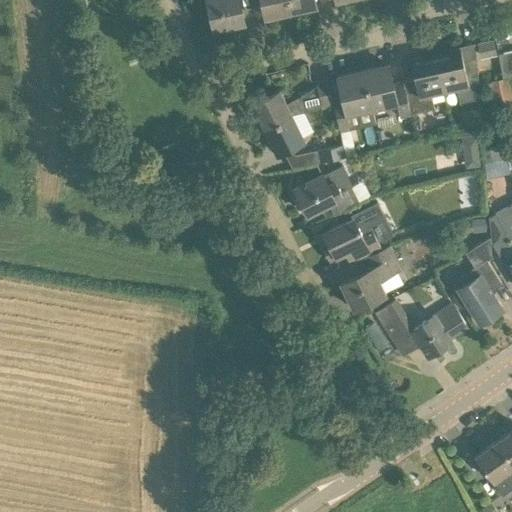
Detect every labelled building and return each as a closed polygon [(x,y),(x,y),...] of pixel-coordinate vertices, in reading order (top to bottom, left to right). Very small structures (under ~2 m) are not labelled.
[(238,0),(207,0),(214,29),(244,22),(238,0)] [(291,11),(288,0),(261,0),(265,17),(291,11)] [(316,6),(315,0),(288,0),(291,11),(316,6)] [(493,41),(488,41),(478,44),(482,55),(496,52),(493,41)] [(450,55),(436,58),(443,89),(457,85),(461,100),(480,96),(477,62),(464,64),(460,47),(449,50),(450,55)] [(511,75),(511,50),(499,53),(503,77),(511,75)] [(431,91),(443,89),(436,58),(423,62),(422,56),(410,59),(415,78),(403,81),(410,113),(434,108),(431,91)] [(403,81),(393,84),(389,64),(364,70),(372,107),(397,101),(400,116),(410,113),(403,81)] [(342,95),(332,97),(334,106),(340,131),(351,129),(375,122),(372,107),(364,70),(338,76),(342,95)] [(316,81),(317,84),(322,106),(322,109),(334,106),(332,97),(328,78),(316,81)] [(292,114),(322,106),(317,84),(300,96),(286,103),(279,89),(252,103),(264,128),(292,115),(292,114)] [(264,128),(277,153),(283,151),(291,167),(345,156),(343,143),(294,154),(290,147),(305,141),(292,115),(264,128)] [(511,132),(501,135),(504,145),(505,149),(507,157),(509,169),(511,168),(511,132)] [(461,137),(462,147),(468,149),(479,148),(477,135),(461,137)] [(343,143),(345,156),(355,154),(353,141),(343,143)] [(507,157),(505,149),(504,145),(488,148),(491,161),(507,157)] [(322,175),(294,188),(307,213),(322,206),(328,217),(356,203),(348,187),(339,192),(334,181),(327,184),(322,175)] [(490,236),(493,241),(508,266),(511,264),(511,265),(511,203),(489,216),(490,236)] [(368,255),(383,248),(370,221),(358,227),(353,217),(324,232),(331,245),(325,248),(331,259),(345,252),(351,263),(368,255)] [(488,231),(487,218),(472,219),(473,232),(488,231)] [(501,281),(487,259),(491,256),(489,236),(465,252),(474,267),(468,270),(469,271),(462,276),(459,279),(458,283),(459,287),(458,288),(480,323),(503,309),(490,289),(501,281)] [(368,255),(373,266),(341,281),(354,308),(386,293),(380,279),(402,269),(390,245),(383,248),(368,255)] [(413,328),(404,314),(394,299),(376,310),(404,354),(421,343),(429,356),(451,341),(449,337),(465,326),(466,327),(467,326),(452,303),(413,328)] [(511,429),(497,440),(511,462),(511,429)] [(511,462),(497,440),(475,455),(504,495),(511,489),(511,462)] [(498,511),(491,502),(482,508),(484,511),(498,511)]
